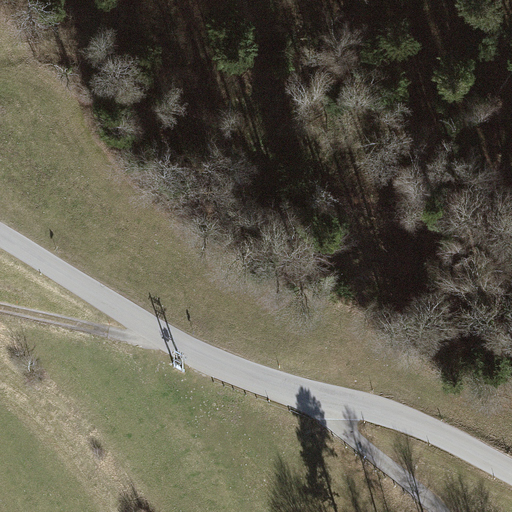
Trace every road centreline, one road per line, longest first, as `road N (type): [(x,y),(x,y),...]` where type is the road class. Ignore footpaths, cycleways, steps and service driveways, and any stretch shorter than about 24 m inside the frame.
road 1 (tertiary): [(0,235),(195,353),(303,393)]
road 2 (tertiary): [(303,393),(429,427),(511,470)]
road 3 (track): [(178,344),(0,307)]
road 4 (unclassified): [(439,511),(303,393)]
road 5 (track): [(274,385),(317,511)]
